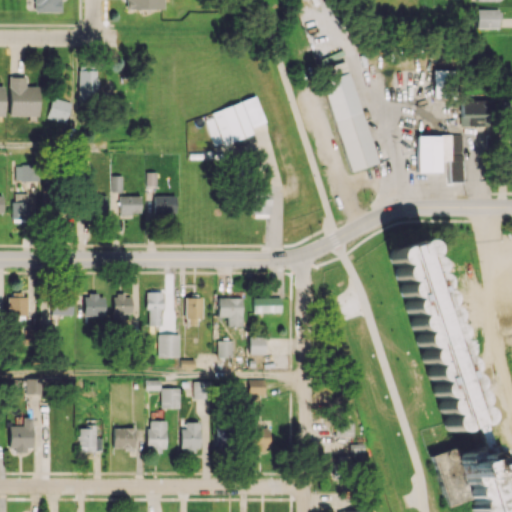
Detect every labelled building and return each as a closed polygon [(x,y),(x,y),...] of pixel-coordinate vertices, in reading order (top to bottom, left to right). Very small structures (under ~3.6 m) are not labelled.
[(59,11),(59,0),(33,0),(34,12),(59,11)] [(162,8),(161,0),(125,0),(125,9),(162,8)] [(498,27),(497,9),(475,9),(476,28),(498,27)] [(314,68),(345,58),(378,160),(347,169),(314,68)] [(78,68),(78,100),(95,101),(95,69),(78,68)] [(433,69),(433,94),(454,95),(454,69),(433,69)] [(8,115),(37,115),(37,86),(24,86),(24,77),(8,77),(8,115)] [(265,121),(255,95),(210,112),(223,144),(252,133),(250,127),(265,121)] [(71,102),(52,97),(46,117),(65,123),(71,102)] [(460,101),(460,126),(485,125),(485,100),(460,101)] [(448,182),(461,182),(460,134),(415,135),(416,172),(439,171),(439,161),(447,160),(448,182)] [(213,151),(187,150),(187,158),(213,159),(213,151)] [(15,164),(14,180),(32,180),(32,164),(15,164)] [(145,184),(155,184),(154,171),(145,172),(145,184)] [(110,191),(121,192),(121,175),(110,175),(110,191)] [(251,213),(269,214),(270,184),(251,183),(251,213)] [(11,221),(27,221),(27,193),(12,193),(11,221)] [(105,195),(89,195),(89,210),(106,209),(105,195)] [(139,195),(118,195),(118,213),(139,213),(139,195)] [(174,195),(153,195),(153,213),(174,213),(174,195)] [(424,237),(483,420),(442,434),(383,250),(424,237)] [(26,316),(26,292),(7,291),(7,315),(26,316)] [(160,291),(146,292),(146,325),(161,325),(160,291)] [(103,316),(103,295),(82,294),(82,316),(103,316)] [(111,295),(112,319),(123,319),(122,312),(130,312),(130,294),(111,295)] [(70,314),(71,297),(50,297),(50,314),(70,314)] [(199,297),(183,297),(183,324),(199,324),(199,297)] [(240,297),(217,298),(217,316),(226,316),(226,325),(241,325),(240,297)] [(279,297),(251,297),(251,312),(280,312),(279,297)] [(177,357),(177,334),(157,334),(156,356),(177,357)] [(287,338),(248,337),(248,354),(264,354),(264,345),(278,345),(278,349),(286,349),(287,338)] [(231,340),(216,340),(216,357),(231,357),(231,340)] [(263,394),(263,379),(247,378),(247,394),(263,394)] [(24,379),(24,393),(38,393),(38,379),(24,379)] [(207,398),(208,380),(192,380),(192,398),(207,398)] [(159,408),(178,407),(178,387),(159,387),(159,408)] [(8,426),(8,449),(31,450),(31,417),(21,417),(21,426),(8,426)] [(164,420),(146,420),(146,451),(164,451),(164,420)] [(198,421),(181,422),(181,451),(199,450),(198,421)] [(353,435),(353,421),(334,422),(335,436),(353,435)] [(77,450),(100,451),(100,437),(94,437),(94,426),(77,426),(77,450)] [(268,427),(249,426),(248,450),(268,451),(268,427)] [(112,427),(112,449),(133,449),(133,427),(112,427)] [(228,428),(213,428),(214,450),(229,450),(228,428)] [(511,511),(473,511),(454,453),(491,442),(511,506),(511,511)]
